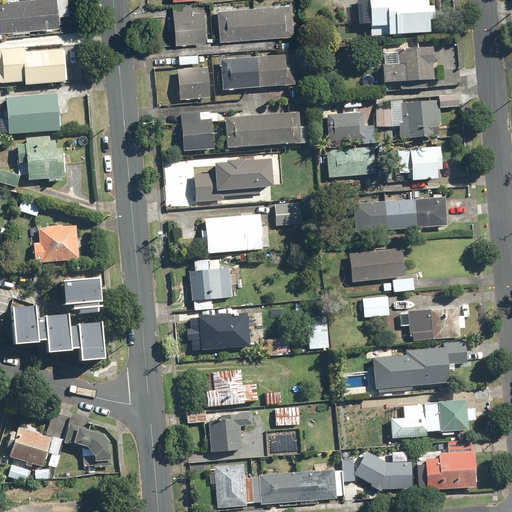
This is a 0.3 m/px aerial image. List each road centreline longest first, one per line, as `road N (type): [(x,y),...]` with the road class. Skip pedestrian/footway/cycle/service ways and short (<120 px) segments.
road 1 (secondary): [(148,403),(113,0)]
road 2 (residential): [(511,342),(485,0)]
road 3 (residential): [(0,369),(115,402),(148,403)]
